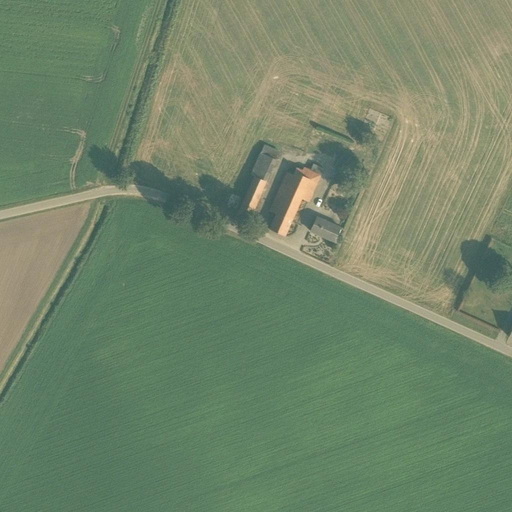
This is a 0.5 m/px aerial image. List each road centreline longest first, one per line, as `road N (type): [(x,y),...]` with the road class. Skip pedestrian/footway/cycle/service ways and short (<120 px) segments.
road 1 (unclassified): [(511,353),(168,198),(112,189),(0,215)]
road 2 (track): [(0,386),(102,191)]
road 3 (track): [(162,0),(102,191)]
